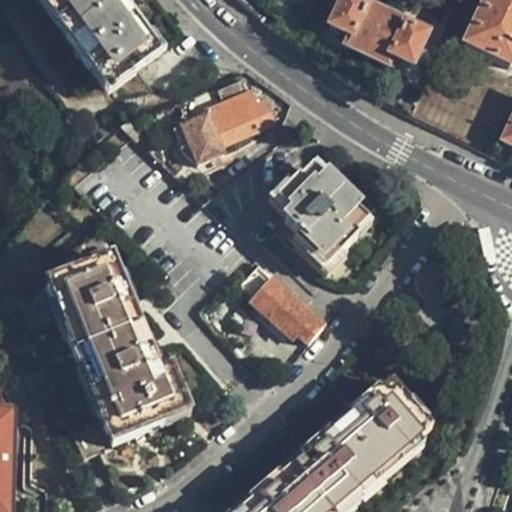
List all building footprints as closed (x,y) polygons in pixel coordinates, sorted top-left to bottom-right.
[(156,54),(115,0),(42,0),(50,11),(110,89),(156,54)] [(505,68),(511,55),(511,0),(484,0),(484,3),(487,6),(483,13),(479,11),(461,47),(505,68)] [(423,38),(404,29),(405,25),(360,4),(358,9),(339,1),(325,31),(343,40),(339,49),(364,61),(382,69),(386,61),(407,70),(423,38)] [(253,107),(247,95),(242,82),(235,85),(214,94),(221,109),(204,117),(201,109),(168,123),(189,172),(222,158),(218,149),(271,127),(260,105),(253,107)] [(511,120),(501,144),(511,149),(511,120)] [(334,265),(353,246),(350,242),(366,225),(356,213),(359,210),(328,178),(324,180),(312,168),(300,179),(297,177),(274,200),(292,218),(286,224),(294,234),(286,241),(321,277),(334,265)] [(437,265),(427,262),(410,282),(415,290),(417,298),(423,303),(429,305),(436,306),(445,303),(453,296),(455,291),(455,283),(454,275),(449,271),(437,265)] [(187,415),(170,375),(156,381),(153,374),(156,371),(145,346),(141,348),(131,322),(134,321),(123,294),(121,295),(107,264),(62,283),(64,287),(10,312),(58,424),(78,468),(162,429),(161,426),(187,415)] [(293,341),(304,349),(319,331),(270,287),(249,311),(287,346),(293,341)] [(424,305),(410,320),(427,334),(440,317),(424,305)] [(269,480),(258,489),(261,494),(239,511),(335,511),(426,434),(411,416),(386,387),(373,398),(370,395),(358,405),(361,409),(324,440),(321,437),(307,448),(309,452),(272,483),(269,480)]
